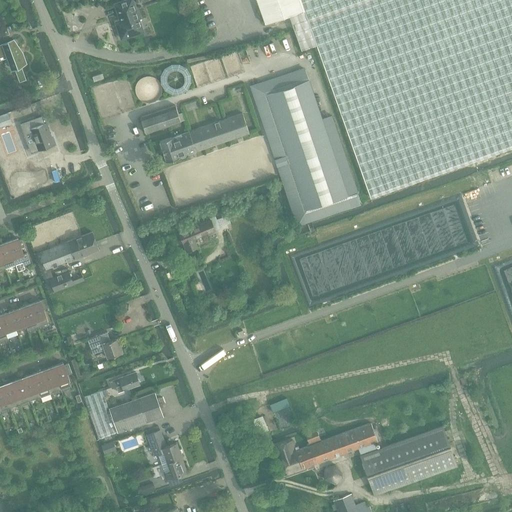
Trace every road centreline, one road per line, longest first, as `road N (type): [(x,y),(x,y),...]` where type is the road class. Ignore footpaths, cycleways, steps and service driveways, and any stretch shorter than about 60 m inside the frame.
road 1 (tertiary): [(244,511),(36,0)]
road 2 (track): [(450,364),(438,355),(228,400),(205,413)]
